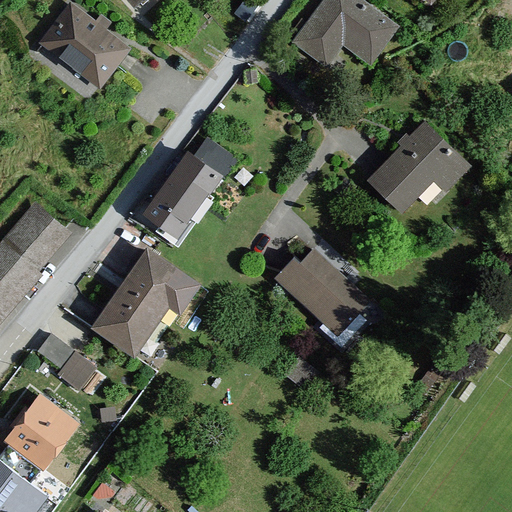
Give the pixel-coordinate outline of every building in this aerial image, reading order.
[(131,0),(148,19),(170,0),(131,0)] [(364,0),(328,0),(295,38),(332,72),(351,52),(375,74),(407,38),(364,0)] [(429,0),(439,10),(449,0),(429,0)] [(77,2),(36,53),(96,103),(138,52),(77,2)] [(427,122),(371,180),(417,223),(472,166),(427,122)] [(208,138),(145,215),(184,246),(246,169),(208,138)] [(38,206),(7,248),(47,277),(77,235),(38,206)] [(314,247),(280,284),(348,347),(383,310),(314,247)] [(7,248),(0,256),(0,336),(47,277),(7,248)] [(157,255),(103,327),(148,360),(202,288),(157,255)] [(38,352),(97,396),(113,374),(55,330),(38,352)] [(45,398),(7,446),(49,480),(88,433),(45,398)]
